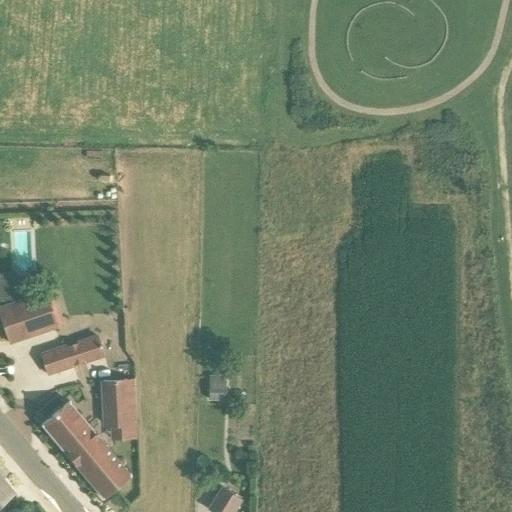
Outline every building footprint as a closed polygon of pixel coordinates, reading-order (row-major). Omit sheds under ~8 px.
[(0,299),(13,299),(12,273),(0,273),(0,299)] [(58,326),(47,293),(0,309),(0,317),(9,343),(58,326)] [(98,337),(77,344),(83,363),(104,356),(98,337)] [(47,374),(72,366),(67,347),(41,355),(47,374)] [(226,401),(226,375),(210,375),(209,401),(226,401)] [(127,380),(103,381),(106,428),(130,426),(127,380)] [(103,499),(131,477),(70,402),(42,425),(43,427),(43,426),(103,497),(102,498),(103,499)] [(0,503),(13,493),(0,477),(0,503)] [(209,509),(212,511),(233,511),(242,499),(223,487),(209,509)]
